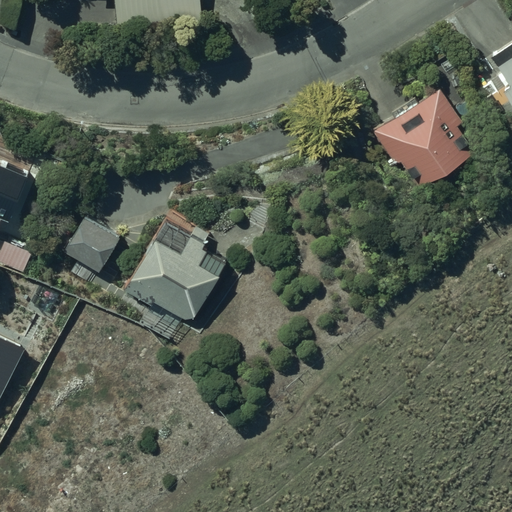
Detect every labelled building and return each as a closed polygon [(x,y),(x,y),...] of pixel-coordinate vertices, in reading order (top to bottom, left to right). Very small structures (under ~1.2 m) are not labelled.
[(115,0),(117,25),(202,19),(200,0),(115,0)] [(511,39),(487,55),(511,96),(511,39)] [(479,148),(439,87),(373,129),(412,191),(479,148)] [(0,130),(0,221),(1,220),(8,223),(22,190),(52,203),(71,162),(46,152),(28,158),(8,148),(0,130)] [(165,214),(123,283),(193,325),(230,263),(204,247),(208,240),(165,214)] [(122,238),(87,218),(66,255),(101,275),(122,238)]
